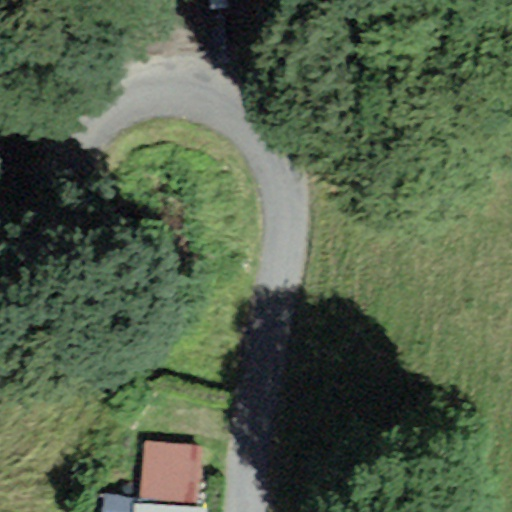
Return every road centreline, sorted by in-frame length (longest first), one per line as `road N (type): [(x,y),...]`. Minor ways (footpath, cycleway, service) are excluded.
road 1 (unclassified): [(0,323),(69,164),(104,108),(137,90),(178,84),(224,98),(264,127),(286,168),(249,511)]
road 2 (track): [(224,98),(258,47),(320,0)]
